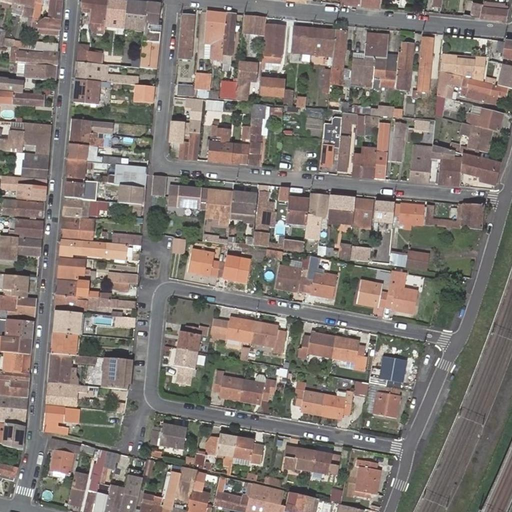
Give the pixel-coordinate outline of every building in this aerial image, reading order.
[(11,0),(11,2),(21,4),(19,14),(30,17),(33,0),(11,0)] [(48,18),(61,19),(62,0),(33,0),(30,17),(29,22),(35,23),(40,2),(50,5),(48,18)] [(91,7),(91,11),(90,22),(95,22),(94,31),(104,32),(104,28),(105,9),(106,0),(82,0),(82,6),(91,7)] [(126,1),(116,0),(106,0),(105,9),(104,28),(124,30),(124,25),(126,1)] [(359,0),(359,6),(380,8),(380,0),(359,0)] [(145,3),(126,1),(124,25),(128,25),(128,21),(140,22),(139,26),(143,26),(145,3)] [(483,2),(482,4),(482,8),(492,9),(507,10),(508,6),(505,6),(505,5),(493,3),(483,2)] [(159,4),(145,3),(143,26),(142,40),(150,41),(159,42),(161,24),(157,23),(159,4)] [(482,8),(481,18),(505,20),(507,10),(492,9),(482,8)] [(226,15),(207,13),(203,60),(222,62),(222,57),(222,56),(226,15)] [(194,16),(183,15),(179,58),(190,59),(194,16)] [(230,65),(235,15),(226,15),(222,56),(222,57),(222,62),(222,64),(230,65)] [(266,19),(244,16),(242,34),(264,36),(265,26),(266,19)] [(36,49),(58,51),(61,19),(48,18),(45,17),(35,23),(29,22),(26,33),(31,34),(32,30),(35,28),(38,29),(36,49)] [(283,27),(265,26),(264,36),(261,71),(265,71),(266,63),(280,64),(283,27)] [(310,56),(313,29),(294,27),(291,54),(310,56)] [(335,31),(313,29),(310,56),(332,58),(335,31)] [(346,32),(335,31),(332,58),(331,71),(340,71),(341,62),(343,62),(346,32)] [(374,62),(377,34),(367,33),(364,61),(352,60),(352,63),(350,79),(350,81),(363,82),(364,74),(373,75),(374,62)] [(387,35),(377,34),(374,62),(384,63),(385,58),(387,35)] [(418,76),(416,95),(422,96),(423,92),(428,92),(433,39),(421,38),(419,66),(422,66),(421,76),(418,76)] [(24,41),(0,39),(0,45),(23,48),(24,41)] [(140,61),(140,67),(156,69),(158,53),(158,47),(159,42),(150,41),(142,40),(140,61)] [(509,68),(511,68),(511,42),(505,42),(501,57),(510,59),(509,68)] [(401,54),(398,54),(397,59),(396,71),(396,72),(395,81),(394,90),(408,91),(410,73),(413,45),(403,44),(401,54)] [(77,51),(77,62),(85,63),(85,52),(77,51)] [(106,51),(102,51),(102,54),(101,64),(108,65),(120,66),(121,60),(121,56),(106,54),(106,51)] [(57,66),(58,55),(17,52),(12,52),(11,62),(23,62),(57,66)] [(85,52),(85,63),(101,64),(102,54),(85,52)] [(396,71),(397,59),(385,58),(384,63),(384,70),(396,72),(396,71)] [(484,65),(485,62),(442,58),(441,69),(483,80),(484,65)] [(55,81),(57,66),(23,62),(22,77),(55,81)] [(85,63),(77,62),(75,79),(121,83),(138,84),(138,78),(131,79),(115,77),(108,73),(108,65),(101,64),(85,63)] [(257,76),(258,65),(239,64),(238,80),(236,95),(236,97),(247,98),(249,83),(255,83),(255,75),(257,76)] [(502,67),(497,85),(511,89),(511,68),(509,68),(505,68),(502,67)] [(395,81),(396,72),(384,70),(382,70),(382,80),(395,81)] [(440,72),(437,79),(436,90),(436,95),(444,97),(446,98),(449,99),(453,85),(461,87),(458,97),(462,98),(465,88),(484,93),(497,97),(503,98),(506,89),(440,72)] [(198,74),(195,98),(209,99),(212,75),(198,74)] [(0,90),(22,92),(22,82),(7,81),(8,79),(0,77),(0,90)] [(236,95),(238,80),(220,78),(218,99),(236,100),(236,97),(236,95)] [(121,83),(75,79),(73,102),(103,105),(105,88),(121,89),(121,83)] [(284,82),(260,80),(258,96),(283,98),(283,94),(284,82)] [(193,99),(194,86),(174,85),(173,97),(187,98),(193,99)] [(0,90),(0,102),(43,106),(44,94),(22,92),(0,90)] [(494,107),(497,97),(484,93),(483,99),(482,104),(494,107)] [(283,98),(282,106),(292,107),(293,95),(283,94),(283,98)] [(444,97),(436,95),(434,115),(443,117),(446,98),(444,97)] [(466,99),(482,104),(483,99),(467,95),(466,99)] [(170,142),(174,143),(189,144),(190,136),(198,137),(201,104),(201,100),(193,99),(187,98),(186,109),(192,109),(191,126),(188,126),(188,125),(171,124),(170,142)] [(306,98),(296,98),(296,107),(305,108),(306,98)] [(206,101),(206,111),(223,112),(224,102),(206,101)] [(253,107),(248,166),(258,167),(261,137),(259,137),(260,129),(266,130),(267,118),(266,118),(267,108),(253,107)] [(282,108),(269,107),(269,116),(281,117),(282,108)] [(492,130),(497,131),(501,115),(480,110),(480,111),(469,108),(467,114),(466,114),(464,123),(466,123),(471,125),(492,130)] [(402,112),(392,111),(392,118),(394,118),(402,119),(402,112)] [(385,119),(379,118),(376,150),(373,178),(383,179),(387,134),(385,134),(386,124),(384,124),(385,119)] [(72,120),(69,144),(99,147),(104,147),(105,135),(105,131),(106,123),(72,120)] [(37,155),(49,156),(51,125),(24,123),(23,130),(23,133),(9,132),(8,141),(0,140),(0,151),(19,153),(21,153),(22,143),(38,145),(37,155)] [(116,123),(106,123),(105,131),(115,131),(116,123)] [(399,130),(400,124),(395,123),(394,139),(391,160),(400,161),(404,131),(399,130)] [(471,125),(466,123),(460,146),(465,147),(471,125)] [(346,124),(341,172),(350,173),(354,124),(346,124)] [(422,126),(413,125),(413,129),(412,138),(419,139),(420,134),(426,135),(427,126),(422,126)] [(461,154),(472,157),(473,150),(486,153),(492,130),(471,125),(465,147),(460,146),(458,153),(461,154)] [(210,136),(208,162),(246,166),(248,148),(228,146),(229,131),(219,130),(219,127),(211,126),(210,136)] [(336,130),(323,129),(320,167),(334,169),(336,148),(338,147),(339,141),(335,141),(336,130)] [(498,132),(492,130),(486,153),(492,155),(498,132)] [(112,136),(105,135),(104,147),(111,147),(112,136)] [(180,151),(179,159),(195,161),(198,137),(190,136),(189,144),(174,143),(173,149),(175,150),(180,151)] [(117,164),(121,165),(121,158),(98,156),(99,147),(69,144),(68,160),(98,162),(117,164)] [(431,145),(431,148),(430,157),(439,158),(440,148),(431,145)] [(411,146),(408,181),(428,183),(430,157),(431,148),(411,146)] [(358,156),(356,177),(373,178),(376,150),(363,149),(363,157),(358,156)] [(22,177),(25,153),(21,153),(19,153),(16,177),(22,177)] [(25,153),(22,177),(46,179),(49,156),(37,155),(25,153)] [(493,183),(499,163),(472,157),(461,154),(460,159),(458,186),(492,189),(493,183)] [(436,184),(458,186),(460,159),(439,158),(436,184)] [(98,166),(98,162),(68,160),(66,178),(84,180),(84,182),(107,184),(108,177),(90,175),(85,175),(86,165),(91,166),(98,166)] [(142,187),(145,187),(146,175),(145,175),(146,167),(144,166),(128,165),(121,165),(117,164),(115,184),(126,185),(142,187)] [(44,202),(46,181),(1,176),(0,185),(0,190),(17,192),(17,199),(44,202)] [(165,177),(153,176),(151,196),(164,197),(165,177)] [(83,184),(66,182),(65,197),(82,198),(83,191),(83,189),(83,184)] [(205,210),(206,191),(178,189),(170,188),(168,207),(176,208),(205,210)] [(301,198),(302,189),(291,188),(291,197),(301,198)] [(106,202),(124,204),(124,195),(83,191),(82,198),(82,200),(96,201),(106,202)] [(205,210),(204,219),(218,220),(218,225),(229,226),(229,220),(230,214),(230,213),(231,198),(224,198),(224,192),(206,191),(205,210)] [(257,196),(231,193),(231,198),(230,213),(255,216),(257,196)] [(256,235),(255,250),(263,251),(264,246),(264,236),(265,226),(266,213),(273,213),(273,205),(267,204),(268,194),(260,194),(256,235)] [(311,196),(309,216),(317,217),(325,218),(327,197),(311,196)] [(354,200),(329,198),(327,222),(328,223),(328,226),(327,226),(326,232),(326,234),(337,235),(338,224),(352,225),(354,200)] [(43,217),(44,203),(4,199),(3,214),(43,217)] [(309,201),(288,199),(286,224),(306,226),(307,222),(307,216),(309,201)] [(106,202),(96,201),(82,200),(81,200),(81,201),(64,200),(63,214),(81,216),(81,215),(97,216),(98,209),(106,210),(106,202)] [(370,222),(372,202),(356,200),(354,220),(370,222)] [(391,223),(393,203),(376,202),(373,233),(376,234),(377,222),(391,223)] [(144,206),(124,204),(123,212),(136,213),(135,219),(142,220),(144,206)] [(422,206),(394,204),(393,217),(399,217),(398,225),(404,225),(403,231),(410,231),(411,226),(420,227),(422,206)] [(482,207),(462,205),(460,223),(444,221),(445,217),(433,215),(432,227),(459,230),(460,227),(479,229),(482,207)] [(434,206),(426,206),(424,226),(432,227),(433,215),(434,206)] [(255,216),(230,213),(230,214),(229,220),(243,221),(242,224),(254,225),(255,216)] [(275,213),(273,213),(266,213),(265,226),(274,226),(275,213)] [(63,216),(61,236),(91,239),(93,219),(63,216)] [(370,222),(354,220),(353,228),(369,229),(370,222)] [(9,235),(41,238),(42,223),(17,221),(16,232),(9,232),(9,235)] [(306,226),(305,234),(315,235),(316,223),(307,222),(306,226)] [(317,247),(325,248),(326,234),(326,232),(318,231),(317,247)] [(140,244),(141,237),(129,236),(128,243),(140,244)] [(14,253),(40,255),(41,241),(0,237),(0,258),(13,260),(14,253)] [(184,239),(173,238),(172,251),(182,253),(184,239)] [(127,258),(128,245),(111,243),(105,243),(98,242),(84,241),(61,239),(61,241),(60,249),(59,255),(77,257),(77,254),(127,258)] [(275,248),(275,253),(283,254),(283,251),(284,243),(276,242),(275,248)] [(284,243),(283,251),(296,253),(296,244),(284,243)] [(324,257),(349,260),(350,247),(339,246),(338,253),(332,252),(333,249),(325,248),(324,257)] [(349,260),(369,264),(370,257),(370,249),(357,248),(350,247),(349,260)] [(210,275),(216,276),(218,262),(211,261),(213,255),(191,251),(187,273),(209,276),(210,275)] [(408,256),(408,253),(406,253),(406,256),(392,254),(390,267),(407,269),(408,256)] [(425,256),(408,253),(408,256),(407,269),(423,272),(423,271),(425,256)] [(218,262),(216,276),(221,277),(222,279),(244,283),(248,261),(226,257),(224,263),(218,262)] [(84,262),(59,260),(57,278),(96,281),(97,271),(83,270),(84,262)] [(297,291),(302,292),(305,278),(297,277),(299,270),(278,266),(274,288),(296,292),(297,291)] [(386,293),(383,306),(389,307),(389,309),(411,312),(415,291),(400,288),(403,272),(390,270),(386,293)] [(305,278),(302,292),(309,293),(310,295),(330,298),(334,276),(314,272),(312,280),(305,278)] [(129,284),(136,285),(137,277),(109,274),(108,282),(112,283),(129,284)] [(28,277),(5,275),(4,291),(13,292),(13,298),(26,299),(28,277)] [(105,299),(106,299),(106,294),(77,292),(78,282),(57,280),(56,295),(105,299)] [(377,305),(383,306),(386,293),(379,292),(381,285),(358,281),(355,302),(377,306),(377,305)] [(128,292),(129,284),(112,283),(112,288),(119,289),(119,291),(128,292)] [(121,308),(134,309),(135,301),(122,300),(106,299),(105,299),(56,295),(54,311),(67,312),(68,308),(85,309),(85,305),(121,308)] [(34,322),(35,302),(13,300),(13,298),(4,297),(0,296),(0,312),(12,313),(11,320),(34,322)] [(107,315),(67,312),(54,311),(53,329),(75,332),(76,319),(81,319),(106,323),(106,325),(131,327),(132,318),(107,315)] [(17,338),(32,340),(34,322),(11,320),(0,319),(0,333),(17,335),(17,338)] [(250,344),(254,324),(235,321),(229,319),(228,324),(222,323),(220,323),(212,321),(210,332),(208,341),(215,343),(215,339),(225,341),(226,339),(250,344)] [(279,328),(254,324),(250,344),(273,348),(272,353),(280,355),(281,347),(284,333),(278,332),(279,328)] [(178,331),(175,349),(195,353),(198,335),(205,336),(207,327),(198,326),(198,329),(186,327),(185,333),(178,331)] [(53,332),(51,353),(71,354),(74,355),(76,334),(53,332)] [(330,359),(333,338),(310,334),(309,338),(303,337),(300,351),(297,350),(295,359),(306,361),(306,354),(330,359)] [(8,337),(6,353),(13,353),(14,338),(8,337)] [(13,353),(31,355),(32,340),(17,338),(14,338),(13,353)] [(357,343),(333,338),(330,359),(354,363),(354,360),(361,361),(363,348),(356,347),(357,343)] [(247,362),(249,349),(241,348),(239,361),(247,362)] [(195,353),(175,349),(172,367),(178,368),(175,384),(187,387),(190,370),(192,370),(195,353)] [(0,371),(29,374),(31,355),(13,353),(6,353),(6,358),(13,359),(12,367),(0,365),(0,371)] [(75,355),(74,355),(71,354),(51,353),(48,383),(68,385),(75,385),(78,363),(78,362),(75,362),(75,355)] [(79,355),(75,355),(75,362),(78,362),(78,363),(86,364),(86,356),(79,355)] [(86,356),(86,364),(102,365),(103,358),(86,356)] [(378,385),(398,389),(399,382),(401,383),(406,361),(383,356),(380,369),(370,368),(367,384),(377,385),(378,385)] [(100,388),(127,390),(129,360),(103,358),(102,365),(100,388)] [(361,361),(354,360),(354,363),(353,367),(363,368),(364,361),(361,361)] [(244,380),(240,400),(262,403),(262,399),(270,400),(271,393),(274,393),(279,368),(263,365),(262,371),(267,372),(266,378),(265,383),(254,381),(244,380)] [(219,396),(240,400),(244,380),(222,376),(223,372),(216,370),(213,390),(220,391),(219,396)] [(0,393),(27,396),(29,374),(0,371),(0,379),(11,381),(10,390),(0,388),(0,393)] [(304,383),(296,381),(294,390),(295,391),(302,392),(302,390),(304,383)] [(323,394),(320,414),(341,418),(342,413),(349,414),(353,394),(365,397),(367,384),(360,382),(355,381),(353,393),(345,391),(344,398),(335,396),(323,394)] [(48,383),(46,404),(77,407),(78,392),(79,386),(77,386),(75,385),(68,385),(48,383)] [(398,389),(378,385),(372,414),(395,419),(399,396),(396,396),(398,389)] [(299,411),(320,414),(323,394),(302,390),(302,392),(295,391),(293,404),(299,406),(299,411)] [(5,423),(24,427),(27,397),(0,395),(0,415),(6,416),(5,423)] [(78,411),(46,408),(43,431),(66,435),(67,429),(57,428),(58,423),(77,424),(78,411)] [(21,450),(24,427),(5,423),(2,446),(21,450)] [(187,429),(161,425),(158,446),(183,451),(187,429)] [(233,458),(237,439),(220,435),(219,440),(212,439),(212,440),(209,440),(207,443),(205,449),(207,452),(210,453),(210,454),(217,455),(217,454),(226,456),(224,466),(230,467),(229,469),(231,469),(232,463),(233,458)] [(55,450),(50,470),(68,474),(70,461),(72,453),(78,454),(78,450),(79,449),(66,446),(67,443),(52,439),(49,449),(55,450)] [(254,442),(237,439),(233,458),(251,461),(250,464),(258,465),(261,448),(253,447),(254,442)] [(94,448),(80,444),(79,449),(78,450),(93,454),(94,448)] [(310,472),(313,452),(283,447),(279,469),(291,471),(291,468),(310,472)] [(106,450),(100,449),(97,464),(102,465),(103,461),(104,457),(106,450)] [(329,455),(313,452),(310,472),(327,474),(327,473),(335,474),(337,457),(329,456),(329,455)] [(204,458),(195,456),(194,461),(193,470),(195,471),(201,472),(202,465),(204,458)] [(113,471),(115,459),(104,457),(103,461),(102,465),(101,469),(113,471)] [(233,458),(232,463),(250,467),(250,464),(251,461),(233,458)] [(184,468),(193,470),(194,461),(186,459),(184,468)] [(150,478),(153,462),(146,460),(144,471),(143,476),(150,478)] [(359,468),(355,493),(375,496),(380,472),(375,471),(376,463),(357,460),(356,468),(359,468)] [(68,474),(73,475),(73,472),(76,462),(70,461),(68,474)] [(83,510),(92,511),(100,475),(101,469),(102,465),(97,464),(93,463),(83,510)] [(14,475),(16,469),(0,465),(0,474),(9,477),(5,490),(10,491),(14,475)] [(201,472),(210,474),(211,470),(208,470),(209,466),(202,465),(201,472)] [(188,503),(191,490),(195,471),(193,470),(184,468),(181,467),(179,476),(173,500),(188,503)] [(143,476),(144,471),(129,468),(127,475),(142,479),(143,476)] [(73,475),(67,500),(82,503),(88,475),(73,472),(73,475)] [(154,497),(150,511),(170,511),(172,508),(173,500),(179,476),(171,474),(166,498),(154,496),(154,497)] [(100,475),(92,511),(93,511),(103,511),(109,488),(101,487),(104,476),(100,475)] [(134,511),(142,479),(127,475),(125,487),(119,511),(134,511)] [(270,484),(280,486),(282,480),(271,477),(270,484)] [(216,495),(222,497),(226,479),(219,478),(216,495)] [(119,511),(125,487),(110,484),(109,488),(103,511),(119,511)] [(214,505),(241,511),(245,511),(251,486),(251,485),(245,484),(244,490),(248,490),(246,499),(242,498),(241,501),(222,497),(216,495),(214,505)] [(251,486),(245,511),(281,511),(282,507),(279,506),(281,493),(251,486)] [(333,486),(330,499),(339,501),(342,488),(333,486)] [(196,511),(211,511),(212,508),(206,506),(209,494),(191,490),(188,503),(187,510),(196,511)] [(299,494),(287,491),(282,511),(314,511),(318,498),(299,494)] [(138,511),(150,511),(154,497),(143,494),(138,511)]
